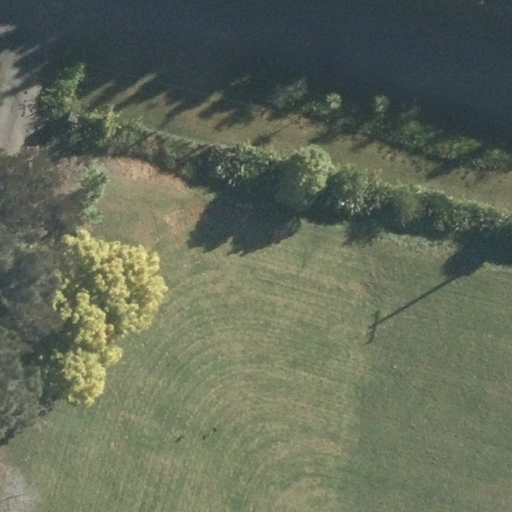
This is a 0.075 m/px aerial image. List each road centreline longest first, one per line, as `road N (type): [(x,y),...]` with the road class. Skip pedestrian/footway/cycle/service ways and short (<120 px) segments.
road 1 (unclassified): [(194,0),(511,81)]
road 2 (track): [(40,0),(0,133)]
